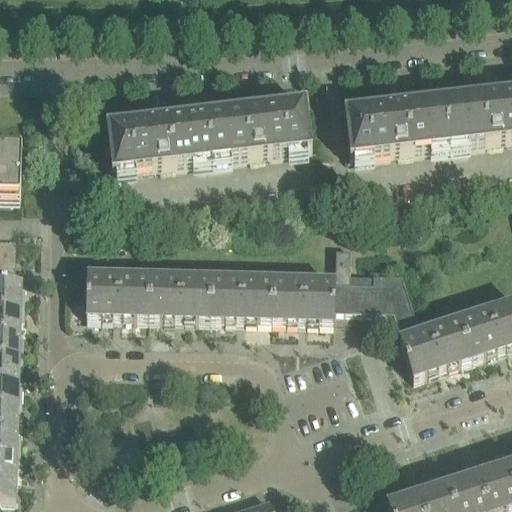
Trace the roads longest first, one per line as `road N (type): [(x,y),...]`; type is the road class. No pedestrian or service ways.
road 1 (residential): [(63,70),(294,63),(511,40)]
road 2 (residential): [(291,464),(263,369),(58,365)]
road 3 (residential): [(63,70),(58,365)]
road 4 (residential): [(291,464),(511,391)]
road 5 (residential): [(140,511),(291,464)]
road 6 (residential): [(58,365),(58,511)]
